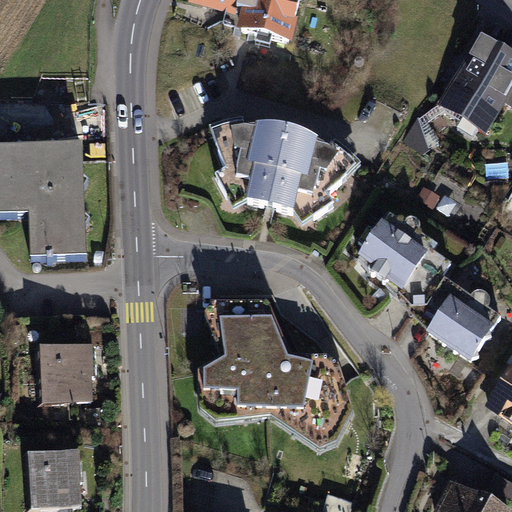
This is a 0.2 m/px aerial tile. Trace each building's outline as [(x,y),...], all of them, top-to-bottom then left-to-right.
[(299,0),(187,0),(187,6),(238,18),(234,31),(290,44),(299,0)] [(511,106),(511,56),(481,37),(442,100),(496,133),(511,106)] [(238,123),(207,133),(225,174),(214,179),(234,208),(248,204),(291,214),(301,226),(330,207),(324,195),(356,168),(332,146),(326,153),(299,138),(270,132),(242,134),(238,123)] [(415,127),(406,142),(425,153),(434,139),(415,127)] [(32,263),(89,261),(86,151),(0,153),(0,222),(31,222),(32,263)] [(391,214),(357,271),(407,301),(441,243),(391,214)] [(458,296),(432,335),(479,366),(505,327),(458,296)] [(266,311),(212,311),(222,367),(195,376),(195,413),(215,427),(266,424),(319,451),(334,447),(350,417),(337,378),(322,366),(286,367),(266,311)] [(95,349),(43,351),(45,409),(95,407),(94,382),(96,382),(95,349)] [(511,371),(489,407),(511,422),(511,371)] [(65,511),(84,511),(81,454),(30,457),(33,511),(65,511)] [(509,511),(454,485),(438,511),(509,511)]
